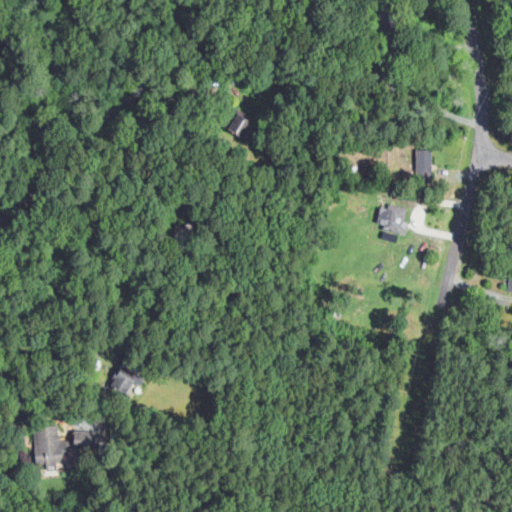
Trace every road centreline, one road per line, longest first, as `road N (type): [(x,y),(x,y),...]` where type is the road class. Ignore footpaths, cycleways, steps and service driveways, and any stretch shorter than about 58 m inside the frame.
road 1 (residential): [(464,0),(477,69),(475,149),(396,463)]
road 2 (residential): [(229,0),(175,74),(94,125),(0,224)]
